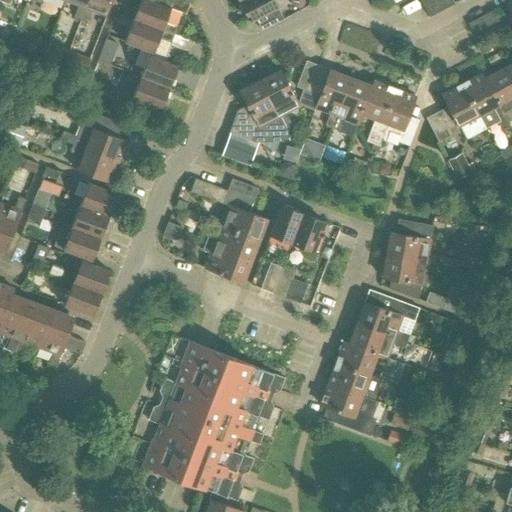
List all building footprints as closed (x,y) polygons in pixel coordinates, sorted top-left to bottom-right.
[(81,20),(88,0),(65,0),(65,1),(78,6),(74,18),(81,20)] [(88,0),(81,20),(87,23),(92,11),(106,17),(112,0),(88,0)] [(173,35),(176,27),(165,23),(170,9),(173,0),(140,0),(133,20),(173,35)] [(239,0),(239,1),(249,21),(277,7),(273,0),(239,0)] [(451,0),(434,0),(423,6),(429,17),(454,4),(451,0)] [(485,27),(498,20),(493,11),(468,23),(472,31),(484,25),(485,27)] [(170,43),(173,35),(133,20),(125,42),(154,53),(165,57),(169,46),(170,43)] [(0,44),(4,46),(8,35),(0,31),(0,44)] [(62,69),(69,51),(48,43),(41,60),(62,69)] [(101,49),(97,60),(110,65),(114,54),(101,49)] [(84,77),(90,59),(69,51),(62,69),(84,77)] [(491,66),(503,59),(499,52),(487,59),(491,66)] [(169,89),(178,67),(149,56),(143,70),(131,66),(128,73),(169,89)] [(307,92),(317,66),(305,62),(296,87),(307,92)] [(511,64),(502,69),(511,87),(511,64)] [(350,78),(328,70),(317,66),(307,92),(318,96),(314,108),(329,114),(325,126),(331,128),(350,78)] [(511,87),(502,69),(484,79),(501,115),(502,116),(503,115),(511,110),(511,87)] [(291,124),(285,113),(298,106),(279,70),(259,81),(284,128),(291,124)] [(161,111),(169,89),(128,73),(125,81),(137,86),(132,100),(161,111)] [(496,118),(501,115),(484,79),(481,74),(462,84),(486,129),(490,136),(502,129),(498,122),(496,118)] [(371,86),(350,78),(331,128),(338,131),(343,119),(357,125),(361,115),(360,115),(371,86)] [(278,131),(284,128),(259,81),(239,91),(247,105),(237,110),(228,133),(229,134),(227,141),(250,149),(253,142),(259,127),(272,120),(278,131)] [(373,144),(394,89),(372,81),(371,86),(360,115),(361,115),(374,120),(366,141),(373,144)] [(466,139),(486,129),(462,84),(442,95),(447,107),(436,113),(450,137),(461,131),(466,139)] [(415,97),(394,89),(373,144),(380,147),(386,131),(399,136),(397,142),(409,146),(419,120),(408,115),(415,97)] [(17,105),(13,116),(26,121),(30,110),(17,105)] [(118,161),(126,141),(118,138),(123,124),(94,113),(90,124),(81,121),(76,136),(63,131),(60,140),(118,161)] [(439,143),(450,137),(436,113),(425,118),(439,143)] [(19,146),(27,128),(7,120),(0,138),(19,146)] [(73,144),(70,151),(82,156),(77,170),(110,183),(118,161),(73,144)] [(342,164),(346,152),(327,145),(323,157),(342,164)] [(455,176),(473,175),(461,153),(447,160),(455,176)] [(35,173),(38,164),(19,157),(16,166),(35,173)] [(364,162),(354,158),(350,167),(361,171),(364,162)] [(378,164),(368,162),(366,170),(377,172),(378,164)] [(389,165),(379,163),(377,172),(387,174),(389,165)] [(56,179),(59,172),(46,167),(43,175),(56,179)] [(66,194),(68,184),(49,180),(47,190),(66,194)] [(109,216),(117,194),(88,183),(80,206),(109,216)] [(220,225),(258,240),(266,219),(249,213),(254,200),(227,190),(213,185),(208,198),(227,205),(220,225)] [(0,204),(0,248),(6,251),(26,199),(18,196),(13,209),(0,204)] [(184,211),(187,204),(178,200),(175,208),(184,211)] [(42,217),(45,209),(32,204),(29,212),(42,217)] [(101,238),(109,216),(80,206),(72,227),(101,238)] [(291,243),(302,215),(279,206),(269,234),(291,243)] [(40,223),(42,217),(29,212),(26,218),(40,223)] [(314,251),(324,223),(302,215),(291,243),(314,251)] [(433,225),(398,219),(395,234),(389,233),(385,255),(433,264),(439,265),(439,264),(459,268),(459,265),(474,268),(477,257),(461,254),(460,260),(428,254),(430,241),(433,225)] [(178,234),(181,227),(168,222),(165,229),(178,234)] [(63,250),(92,260),(101,238),(72,227),(63,224),(54,246),(63,250)] [(250,262),(258,240),(220,225),(214,239),(208,237),(204,244),(250,262)] [(176,241),(178,234),(165,229),(162,236),(176,241)] [(44,262),(49,248),(38,244),(33,258),(44,262)] [(242,282),(250,262),(204,244),(202,250),(209,253),(204,268),(242,282)] [(430,282),(432,270),(433,264),(385,255),(381,277),(393,279),(391,289),(402,292),(418,298),(420,284),(422,285),(423,281),(430,282)] [(102,294),(110,272),(81,261),(76,275),(63,270),(60,279),(102,294)] [(272,293),(282,267),(270,262),(260,289),(272,293)] [(285,298),(295,272),(282,267),(272,293),(285,298)] [(94,317),(102,294),(60,279),(57,286),(70,291),(64,306),(94,317)] [(295,298),(307,302),(314,287),(301,282),(295,298)] [(0,322),(1,323),(12,294),(14,289),(0,284),(0,322)] [(419,308),(389,296),(373,291),(368,304),(364,302),(356,324),(406,342),(409,334),(397,330),(401,317),(414,321),(419,308)] [(442,308),(445,298),(429,292),(425,301),(439,307),(442,308)] [(13,352),(31,302),(12,294),(1,323),(0,322),(0,334),(10,338),(6,349),(13,352)] [(38,349),(52,310),(31,302),(13,352),(20,354),(24,343),(38,349)] [(52,310),(38,349),(51,354),(47,365),(55,368),(62,347),(80,354),(85,342),(67,335),(73,317),(52,310)] [(404,348),(406,342),(356,324),(349,344),(348,344),(376,354),(376,355),(385,359),(386,359),(387,358),(391,344),(404,348)] [(348,344),(349,344),(343,341),(335,363),(368,375),(376,355),(376,354),(348,344)] [(279,391),(284,378),(190,342),(180,367),(184,369),(178,384),(164,379),(159,391),(161,396),(158,405),(153,409),(148,421),(162,426),(156,441),(152,439),(142,465),(211,492),(208,500),(209,500),(224,506),(227,498),(236,501),(241,489),(239,482),(242,474),(248,471),(253,459),(243,455),(249,440),(259,444),(262,434),(253,430),(258,417),(268,421),(272,408),(270,402),(272,394),(279,391)] [(435,375),(442,356),(433,352),(426,372),(435,375)] [(386,359),(385,359),(379,376),(397,383),(402,371),(396,369),(399,362),(387,358),(386,359)] [(368,375),(335,363),(327,384),(373,401),(376,393),(381,380),(368,375)] [(22,389),(36,384),(30,371),(28,376),(22,389)] [(0,385),(8,389),(13,377),(4,374),(0,384),(0,385)] [(507,388),(510,378),(499,374),(496,383),(507,388)] [(507,388),(496,383),(492,393),(503,397),(507,388)] [(327,384),(320,405),(326,407),(322,418),(368,436),(374,420),(370,418),(376,402),(373,401),(327,384)] [(413,413),(420,394),(409,390),(402,409),(413,413)] [(499,417),(503,407),(488,402),(481,421),(493,425),(496,417),(499,417)] [(481,421),(474,440),(485,445),(493,425),(481,421)] [(402,446),(406,436),(390,430),(386,441),(402,446)] [(481,455),(485,445),(474,440),(470,451),(481,455)] [(471,483),(474,474),(463,469),(459,479),(471,483)] [(471,483),(459,479),(455,488),(467,493),(471,483)] [(511,511),(511,497),(506,496),(500,511),(511,511)] [(249,511),(241,511),(224,506),(209,500),(204,511),(262,511),(263,511),(251,507),(249,511)]
